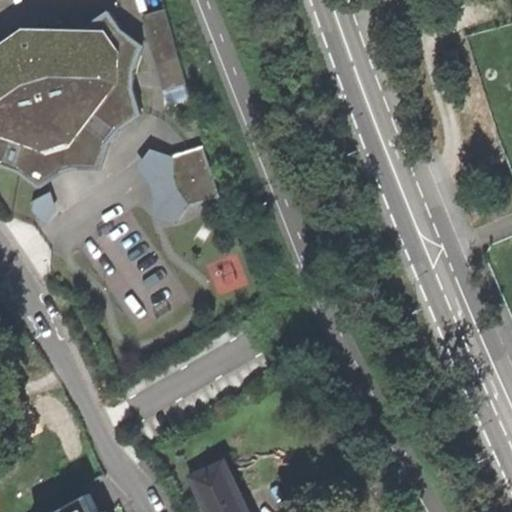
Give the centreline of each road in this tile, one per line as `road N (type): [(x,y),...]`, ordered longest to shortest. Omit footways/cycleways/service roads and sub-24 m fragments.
road 1 (secondary): [(329,0),(401,196),(511,444)]
road 2 (residential): [(0,247),(88,383),(153,511)]
road 3 (unknown): [(401,196),(457,155),(463,138),(437,0)]
